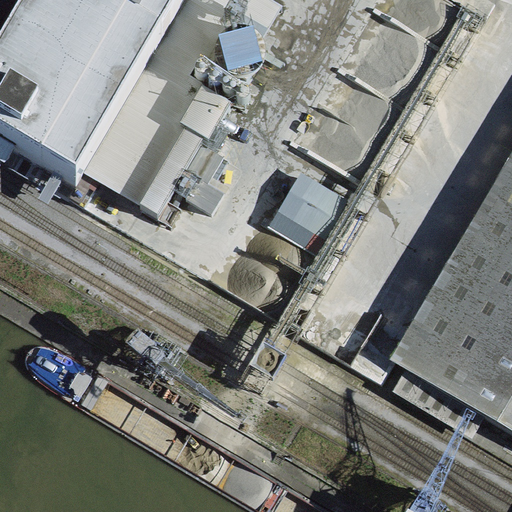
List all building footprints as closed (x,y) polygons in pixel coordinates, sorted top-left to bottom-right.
[(0,144),(76,189),(187,0),(36,0),(0,61),(0,144)] [(450,0),(485,21),(495,6),(485,0),(450,0)] [(234,35),(215,68),(210,76),(242,95),(247,86),(266,54),(234,35)] [(202,93),(180,131),(185,134),(140,210),(157,221),(203,144),(208,147),(230,110),(202,93)] [(112,161),(133,127),(122,120),(102,155),(112,161)] [(223,160),(203,148),(187,174),(189,175),(208,186),(223,160)] [(219,193),(193,177),(187,188),(213,203),(219,193)] [(511,436),(511,227),(420,381),(511,436)]
